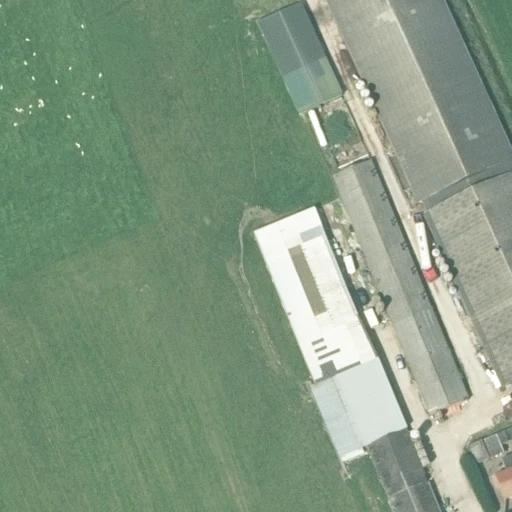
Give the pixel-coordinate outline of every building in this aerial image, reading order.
[(325,0),(419,205),(422,203),(427,214),(423,215),(503,388),(511,384),(511,150),(443,0),(325,0)] [(301,3),(257,24),(298,114),(343,94),(301,3)] [(331,178),(428,414),(469,401),(371,160),(331,178)] [(315,209),(252,234),(315,385),(335,379),(390,511),(440,511),(378,360),(377,361),(356,318),(358,317),(315,209)] [(511,428),(468,447),(475,464),(505,452),(502,446),(511,442),(511,428)] [(492,479),(496,489),(500,488),(505,501),(511,498),(511,456),(501,461),(506,474),(492,479)]
